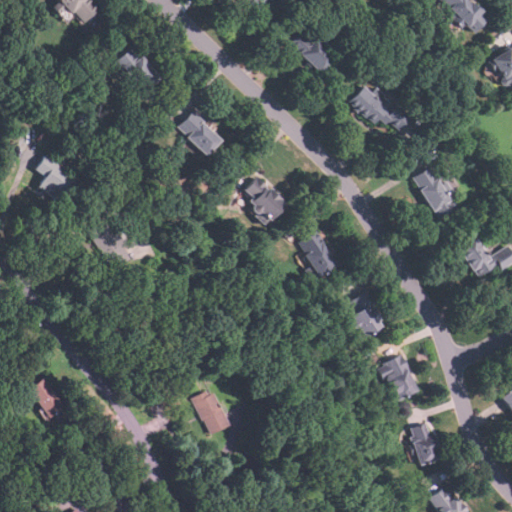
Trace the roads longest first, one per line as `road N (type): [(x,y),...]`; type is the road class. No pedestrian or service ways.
road 1 (residential): [(163,0),(352,189),(439,325),(479,445),(511,491)]
road 2 (residential): [(173,511),(127,412),(0,256)]
